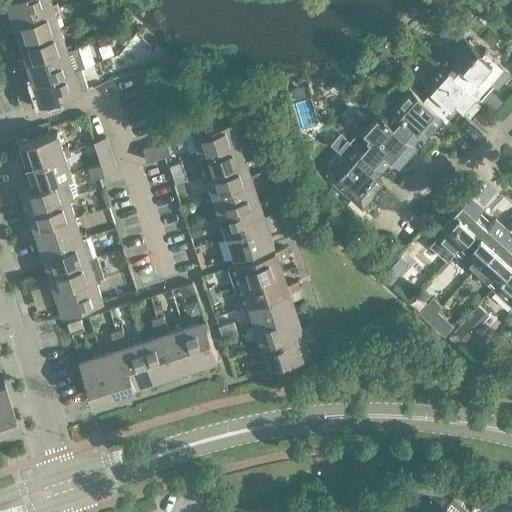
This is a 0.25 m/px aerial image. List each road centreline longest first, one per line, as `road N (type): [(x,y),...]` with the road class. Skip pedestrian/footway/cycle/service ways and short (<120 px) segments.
road 1 (tertiary): [(511,434),(396,416),(321,418),(174,450)]
road 2 (residential): [(0,131),(109,96),(172,281)]
road 3 (residential): [(62,473),(0,275)]
